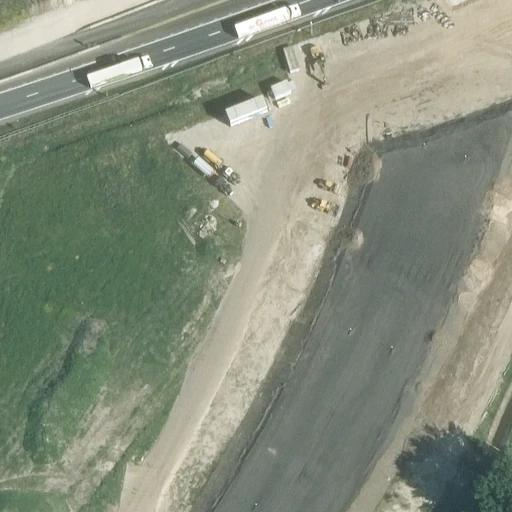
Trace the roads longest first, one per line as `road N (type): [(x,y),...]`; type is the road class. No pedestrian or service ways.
road 1 (motorway): [(284,511),(392,296),(435,185),(479,0)]
road 2 (motorway): [(0,105),(320,0)]
road 3 (motorway): [(0,64),(196,0)]
